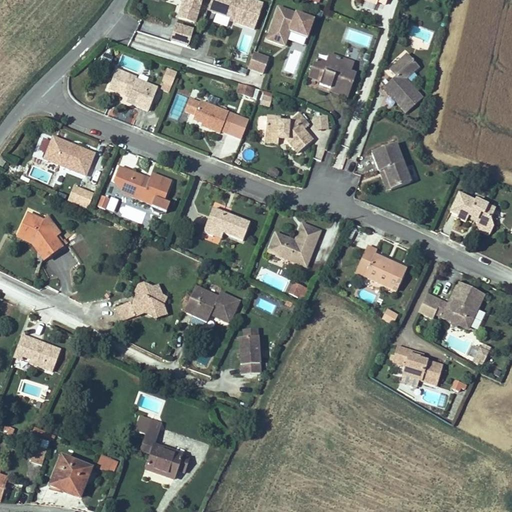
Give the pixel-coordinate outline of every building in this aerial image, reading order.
[(199,0),(179,0),(182,1),(184,2),(182,10),(180,10),(178,18),(192,23),(199,0)] [(263,6),(246,0),(211,0),(208,11),(231,19),(238,21),(237,24),(254,30),(255,28),(263,6)] [(312,18),(277,7),(267,40),(284,46),(289,30),(306,35),(312,18)] [(191,32),(175,27),(170,43),(186,48),(191,32)] [(427,98),(409,79),(422,67),(418,62),(410,54),(393,70),(399,77),(387,87),(394,95),(397,93),(404,101),(401,104),(410,113),(427,98)] [(268,59),(254,55),(249,70),(264,75),(268,59)] [(334,68),(336,59),(328,56),(325,65),(334,68)] [(418,62),(422,67),(427,63),(422,58),(418,62)] [(353,64),(336,59),(334,68),(325,65),(314,61),(309,78),(320,82),(319,85),(328,88),(327,90),(346,97),(353,76),(349,75),(353,64)] [(188,60),(186,65),(199,70),(201,64),(188,60)] [(209,67),(207,71),(227,77),(228,73),(209,67)] [(171,85),(176,73),(166,70),(161,81),(171,85)] [(133,81),(114,73),(106,92),(126,100),(123,106),(145,114),(154,93),(132,84),(133,81)] [(238,85),(235,94),(251,98),(253,89),(238,85)] [(328,88),(319,85),(318,90),(327,93),(327,90),(328,88)] [(394,95),(401,104),(404,101),(397,93),(394,95)] [(270,109),(272,99),(262,98),(260,107),(270,109)] [(247,121),(199,102),(198,103),(189,100),(183,114),(192,118),(192,120),(201,124),(200,126),(218,133),(219,131),(226,133),(226,135),(240,141),(240,139),(247,121)] [(267,130),(272,130),(272,142),(284,143),(285,141),(285,138),(293,138),(293,141),(304,155),(319,143),(309,131),(313,128),(304,117),(295,124),(285,124),(285,120),(272,119),(267,119),(264,122),(264,127),(267,130)] [(320,120),(321,132),(334,131),(334,119),(320,120)] [(224,138),(220,153),(236,157),(240,141),(224,138)] [(55,142),(54,146),(74,154),(75,150),(55,142)] [(417,184),(402,144),(376,154),(384,175),(389,173),(397,192),(417,184)] [(74,154),(54,146),(47,164),(89,180),(97,158),(75,150),(74,154)] [(347,158),(343,169),(352,173),(357,161),(347,158)] [(6,173),(14,177),(18,167),(10,164),(6,173)] [(124,171),(118,185),(138,192),(135,200),(157,208),(156,211),(158,216),(164,218),(176,186),(156,178),(154,182),(124,171)] [(389,173),(384,175),(392,194),(397,192),(389,173)] [(128,197),(135,200),(138,192),(118,185),(128,197)] [(73,187),(66,203),(88,211),(94,196),(73,187)] [(100,197),(96,209),(113,215),(117,203),(100,197)] [(500,231),(497,223),(501,214),(482,204),(480,207),(464,199),(456,216),(464,221),(463,223),(473,227),(475,222),(484,227),(487,236),(500,231)] [(128,208),(126,218),(139,220),(141,210),(128,208)] [(248,245),(255,227),(218,212),(209,237),(219,241),(221,235),(229,238),(248,245)] [(46,227),(31,221),(21,244),(34,250),(48,268),(67,254),(46,227)] [(281,238),(274,255),(311,270),(325,235),(307,229),(301,246),(281,238)] [(500,231),(487,236),(496,241),(500,231)] [(221,235),(219,241),(227,244),(229,238),(221,235)] [(373,273),(370,280),(402,294),(411,273),(381,259),(383,254),(374,250),(365,269),(373,273)] [(362,276),(370,280),(373,273),(365,269),(362,276)] [(289,280),(284,291),(291,294),(296,283),(289,280)] [(302,285),(296,283),(291,294),(297,297),(302,285)] [(121,310),(126,325),(150,318),(159,321),(162,315),(170,312),(169,308),(173,300),(165,297),(164,292),(159,293),(158,289),(149,285),(144,287),(141,295),(141,298),(140,301),(141,304),(121,310)] [(465,329),(475,334),(491,301),(465,289),(455,310),(447,306),(441,318),(458,326),(459,323),(467,326),(465,329)] [(208,297),(200,293),(191,315),(200,319),(202,315),(216,321),(217,318),(236,326),(246,304),(226,295),(224,300),(210,294),(208,297)] [(386,308),(381,318),(392,324),(397,313),(386,308)] [(162,315),(159,321),(163,323),(173,320),(170,312),(162,315)] [(216,321),(202,315),(200,319),(214,325),(216,321)] [(459,323),(458,326),(459,332),(465,329),(467,326),(459,323)] [(251,334),(252,342),(266,340),(265,333),(251,334)] [(252,378),(270,376),(266,340),(252,342),(247,342),(252,378)] [(21,364),(36,370),(35,372),(59,381),(67,359),(28,345),(21,364)] [(473,346),(468,360),(480,364),(485,350),(473,346)] [(496,353),(489,349),(480,368),(488,372),(496,353)] [(411,373),(408,381),(406,388),(422,393),(424,386),(441,392),(447,372),(427,365),(423,364),(423,363),(415,360),(416,357),(403,352),(398,368),(411,373)] [(423,364),(427,365),(429,361),(416,357),(415,360),(423,363),(423,364)] [(20,367),(35,372),(36,370),(21,364),(20,367)] [(18,394),(45,400),(48,385),(21,379),(18,394)] [(457,396),(463,398),(467,390),(460,387),(457,396)] [(156,429),(167,433),(169,427),(158,424),(156,429)] [(198,461),(162,450),(167,433),(156,429),(148,454),(158,457),(153,473),(183,483),(186,474),(193,477),(198,461)] [(26,461),(41,465),(48,441),(33,437),(26,461)] [(55,471),(61,457),(49,452),(44,466),(55,471)] [(111,457),(108,464),(127,472),(130,465),(111,457)] [(99,471),(70,459),(58,488),(88,500),(99,471)] [(127,472),(108,464),(106,470),(125,477),(127,472)] [(0,474),(0,499),(13,502),(13,501),(17,478),(0,474)]
